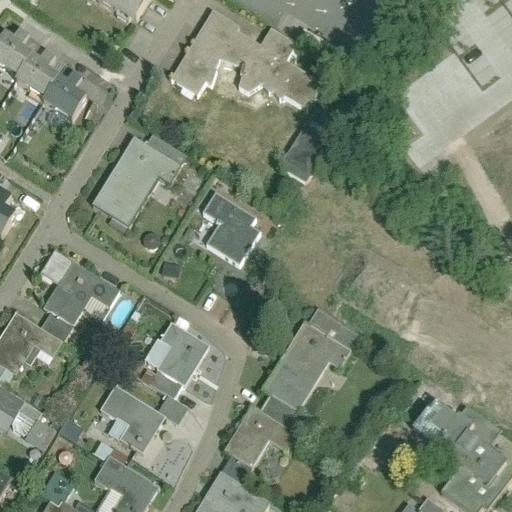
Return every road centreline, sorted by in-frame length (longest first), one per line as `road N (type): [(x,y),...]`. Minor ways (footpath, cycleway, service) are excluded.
road 1 (residential): [(55,235),(212,321),(222,334),(234,375),(229,412),(172,511)]
road 2 (residential): [(170,27),(55,235)]
